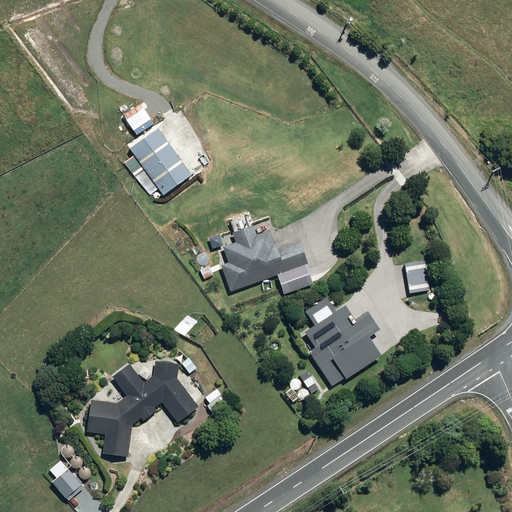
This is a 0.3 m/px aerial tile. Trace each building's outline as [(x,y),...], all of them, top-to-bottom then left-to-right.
[(160,128),(129,149),(162,196),(192,175),(160,128)] [(223,264),(232,292),(309,266),(301,243),(278,250),(272,233),(259,237),(256,227),(232,235),(236,245),(225,249),(229,262),(223,264)] [(319,325),(305,334),(311,344),(306,347),(331,387),(345,378),(346,380),(382,358),(371,340),(381,334),(368,313),(355,320),(346,307),(333,315),(328,305),(312,315),(319,325)] [(447,315),(419,313),(418,324),(447,327),(447,315)] [(177,379),(178,367),(178,364),(156,363),(156,369),(148,369),(148,377),(154,377),(145,385),(139,379),(123,393),(128,398),(118,406),(113,406),(113,403),(91,400),(86,434),(106,437),(104,454),(128,458),(132,426),(143,418),(145,421),(158,411),(155,407),(163,402),(178,423),(198,408),(177,379)] [(80,483),(71,472),(58,484),(67,494),(80,483)]
